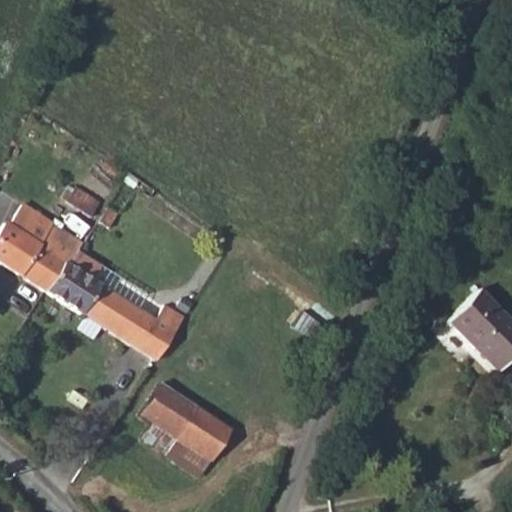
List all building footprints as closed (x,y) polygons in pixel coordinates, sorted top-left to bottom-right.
[(64,206),(95,225),(104,210),(74,190),(64,206)] [(2,226),(0,229),(0,264),(45,293),(64,264),(68,267),(78,253),(81,248),(58,233),(63,228),(53,221),(48,224),(20,207),(6,228),(2,226)] [(104,210),(95,225),(123,244),(130,234),(113,223),(116,218),(104,210)] [(64,264),(45,293),(78,314),(154,362),(182,321),(78,253),(68,267),(64,264)] [(511,330),(476,294),(446,323),(496,373),(511,357),(511,330)] [(154,362),(147,374),(160,384),(141,415),(153,424),(174,441),(163,458),(160,464),(187,483),(225,434),(194,410),(249,328),(199,297),(182,321),(154,362)] [(153,424),(140,441),(163,458),(174,441),(153,424)]
